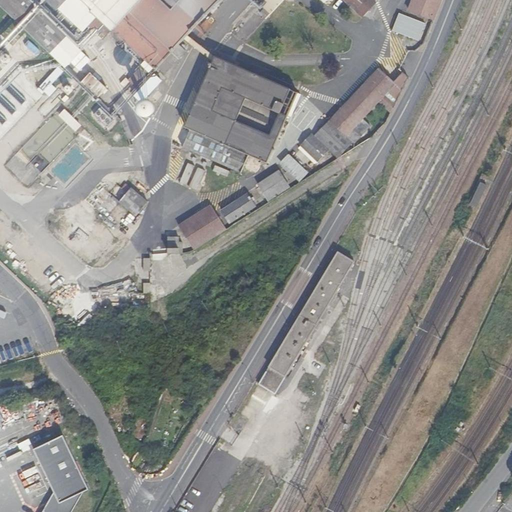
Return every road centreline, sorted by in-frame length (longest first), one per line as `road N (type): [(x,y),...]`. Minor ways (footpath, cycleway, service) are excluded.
road 1 (unclassified): [(160,511),(394,128),(453,0)]
road 2 (unclassified): [(0,275),(34,315),(133,492),(152,511)]
road 3 (unknown): [(216,33),(327,96),(369,43)]
